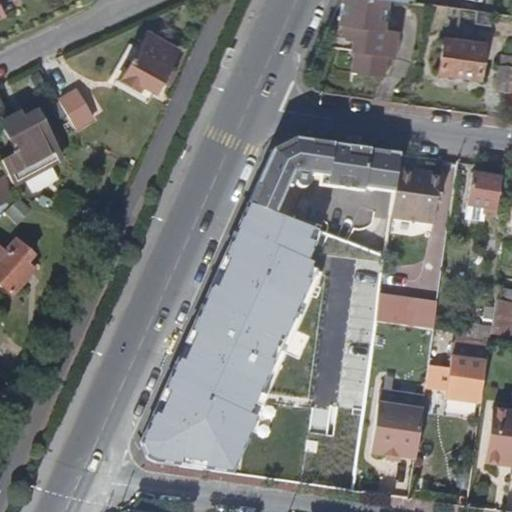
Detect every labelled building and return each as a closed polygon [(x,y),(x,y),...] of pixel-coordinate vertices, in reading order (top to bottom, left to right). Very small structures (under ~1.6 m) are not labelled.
[(394,60),(398,34),(383,31),(387,0),(345,0),(341,25),(345,26),(344,33),(347,40),(352,41),(350,55),(353,55),(350,76),(383,81),(386,59),(394,60)] [(491,28),(493,15),(477,13),(475,26),(491,28)] [(155,92),(178,49),(146,32),(138,48),(128,44),(112,74),(119,77),(140,88),(142,85),(155,92)] [(479,80),(484,45),(444,40),(439,75),(479,80)] [(511,94),(511,86),(511,57),(501,56),(496,92),(511,94)] [(155,92),(142,85),(140,88),(119,77),(114,86),(148,106),(155,92)] [(96,117),(83,81),(65,87),(78,124),(96,117)] [(58,165),(36,119),(22,125),(18,118),(0,127),(0,129),(14,158),(0,166),(11,188),(58,165)] [(310,182),(310,179),(310,175),(326,177),(326,181),(344,183),(343,187),(395,194),(398,170),(400,155),(295,140),(272,151),(261,177),(248,206),(270,215),(291,222),(305,189),(308,186),(310,182)] [(441,196),(444,176),(398,170),(395,194),(391,219),(434,225),(438,195),(441,196)] [(495,216),(501,179),(471,174),(466,206),(485,209),(484,215),(495,216)] [(270,215),(248,206),(141,442),(147,459),(235,474),(323,272),(309,263),(321,234),(291,222),(270,215)] [(34,272),(28,265),(34,259),(17,243),(0,260),(0,283),(12,295),(34,272)] [(511,292),(496,290),(494,304),(511,305),(511,292)] [(380,297),(376,323),(403,327),(433,330),(436,304),(380,297)] [(508,338),(511,310),(511,305),(494,304),(493,311),(490,335),(508,338)] [(489,339),(490,335),(493,311),(483,310),(481,327),(473,326),(471,336),(489,339)] [(438,393),(447,333),(433,331),(427,372),(425,384),(424,391),(438,393)] [(479,406),(487,347),(453,342),(444,400),(479,406)] [(377,406),(421,412),(423,398),(379,392),(377,406)] [(400,457),(414,459),(421,412),(377,406),(370,453),(386,455),(388,456),(389,451),(399,452),(398,457),(400,457)] [(511,458),(511,468),(511,412),(493,410),(485,464),(501,467),(503,457),(511,458)] [(399,462),(400,457),(398,457),(399,452),(389,451),(388,456),(386,455),(385,460),(399,462)] [(511,458),(503,457),(501,467),(511,468),(511,458)]
